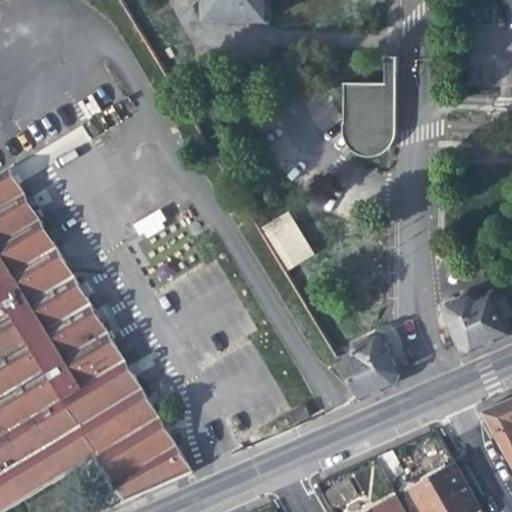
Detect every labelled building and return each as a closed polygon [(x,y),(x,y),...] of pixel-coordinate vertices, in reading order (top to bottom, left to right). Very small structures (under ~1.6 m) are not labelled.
[(198,0),(198,2),(206,2),(207,25),(271,26),(272,2),(284,2),(283,0),(198,0)] [(398,131),(398,53),(387,53),(387,82),(345,81),(345,119),(345,134),(349,145),(360,152),(370,156),(385,153),(393,145),(398,131)] [(75,127),(4,167),(16,184),(84,144),(75,127)] [(16,184),(4,167),(0,169),(0,511),(1,511),(97,453),(126,500),(195,471),(73,276),(36,216),(22,193),(16,184)] [(260,227),(286,271),(314,254),(288,210),(260,227)] [(453,231),(453,245),(461,245),(461,231),(453,231)] [(258,324),(219,262),(168,294),(207,355),(258,324)] [(468,352),(510,333),(503,316),(510,313),(503,298),(497,300),(494,294),(478,301),(469,298),(449,306),(448,314),(463,351),(468,352)] [(343,361),(365,396),(402,381),(404,377),(388,339),(380,336),(361,344),(357,355),(343,361)] [(511,398),(509,400),(483,411),(511,462),(511,398)] [(406,478),(393,450),(379,456),(392,485),(406,478)] [(455,465),(398,497),(406,511),(422,511),(467,487),(460,473),(455,465)] [(349,481),(322,495),(331,510),(358,495),(349,481)] [(475,500),(467,487),(422,511),(474,511),(480,509),(475,500)] [(397,497),(387,503),(392,511),(406,511),(398,497),(397,497)] [(392,511),(387,503),(371,511),(392,511)]
